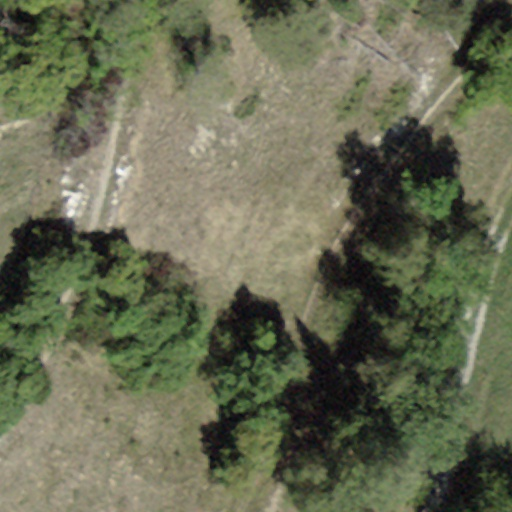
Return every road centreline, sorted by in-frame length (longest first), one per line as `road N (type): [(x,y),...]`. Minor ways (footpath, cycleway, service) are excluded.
road 1 (track): [(511,35),(371,176),(316,299),(282,426),(244,511)]
road 2 (track): [(0,432),(39,395),(148,0)]
road 3 (track): [(511,243),(423,511)]
